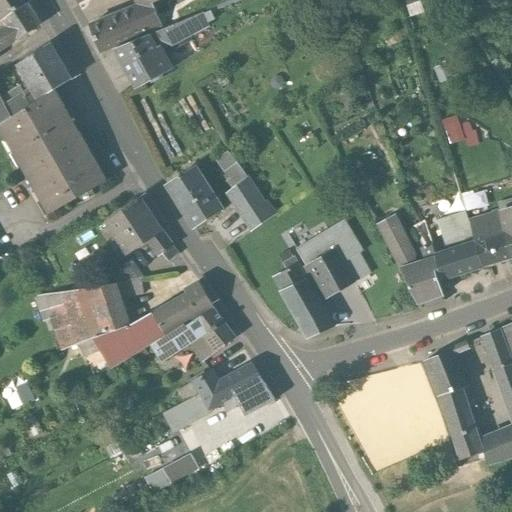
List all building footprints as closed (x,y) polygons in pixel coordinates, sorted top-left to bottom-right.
[(24,0),(0,0),(0,16),(3,21),(27,4),(24,0)] [(190,0),(165,8),(170,21),(204,10),(208,19),(211,18),(204,0),(190,0)] [(139,6),(90,27),(101,54),(162,27),(152,4),(151,1),(139,6)] [(27,4),(3,21),(8,27),(0,31),(0,51),(40,25),(27,4)] [(149,35),(116,50),(136,86),(172,67),(160,47),(157,49),(149,35)] [(71,80),(50,43),(17,64),(27,83),(22,88),(31,103),(55,89),(71,80)] [(55,89),(31,103),(0,123),(0,127),(49,216),(107,183),(55,89)] [(170,182),(166,185),(182,210),(211,191),(195,166),(170,182)] [(264,203),(244,171),(230,180),(235,188),(228,193),(253,231),(277,215),(275,211),(268,201),(264,203)] [(211,191),(182,210),(194,229),(223,211),(211,191)] [(141,200),(107,221),(129,254),(162,232),(141,200)] [(511,209),(501,213),(505,233),(510,259),(511,258),(511,209)] [(501,213),(476,221),(474,216),(468,218),(470,223),(476,242),(505,233),(501,213)] [(437,257),(414,264),(404,231),(396,217),(378,226),(389,245),(421,309),(445,301),(439,280),(444,279),(437,257)] [(470,223),(438,234),(444,252),(476,242),(470,223)] [(476,242),(484,267),(510,259),(505,233),(476,242)] [(444,252),(436,255),(437,257),(444,279),(484,267),(476,242),(444,252)] [(342,263),(335,251),(307,267),(325,300),(371,274),(360,253),(342,263)] [(334,327),(307,278),(306,278),(291,252),(288,254),(291,259),(284,263),(288,270),(274,276),(309,338),(334,327)] [(145,279),(90,288),(105,332),(131,323),(121,292),(146,287),(145,279)] [(214,306),(198,281),(185,289),(186,292),(152,312),(164,333),(184,323),(214,306)] [(235,335),(215,309),(186,328),(184,323),(164,333),(150,342),(156,354),(162,360),(168,356),(181,348),(189,342),(203,361),(235,335)] [(511,324),(502,329),(509,349),(511,347),(511,324)] [(511,362),(499,329),(482,336),(499,381),(511,376),(511,362)] [(425,363),(440,401),(463,392),(468,391),(453,352),(425,363)] [(253,363),(221,380),(213,370),(194,381),(201,394),(164,414),(174,431),(212,410),(211,407),(262,382),(256,366),(253,363)] [(511,376),(499,381),(511,415),(511,376)] [(463,392),(440,401),(461,460),(484,452),(479,438),(463,392)] [(511,426),(479,438),(484,452),(488,462),(511,453),(511,426)] [(151,489),(200,471),(193,453),(145,471),(151,489)]
